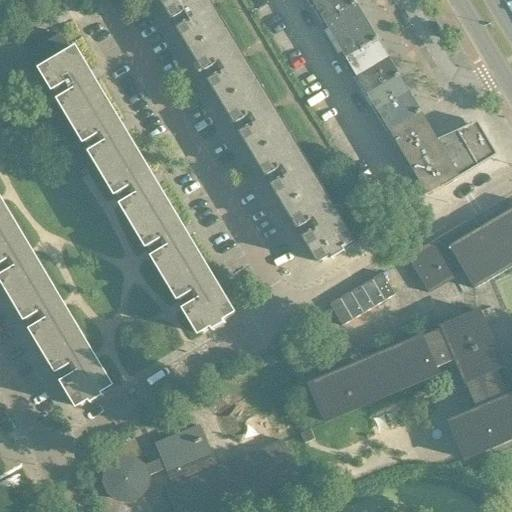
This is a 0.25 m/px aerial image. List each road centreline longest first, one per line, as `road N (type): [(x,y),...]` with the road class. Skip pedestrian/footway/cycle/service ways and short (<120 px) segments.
road 1 (residential): [(288,314),(101,0)]
road 2 (residential): [(46,455),(288,314)]
road 3 (residential): [(426,230),(284,0)]
road 4 (residential): [(288,314),(426,230)]
